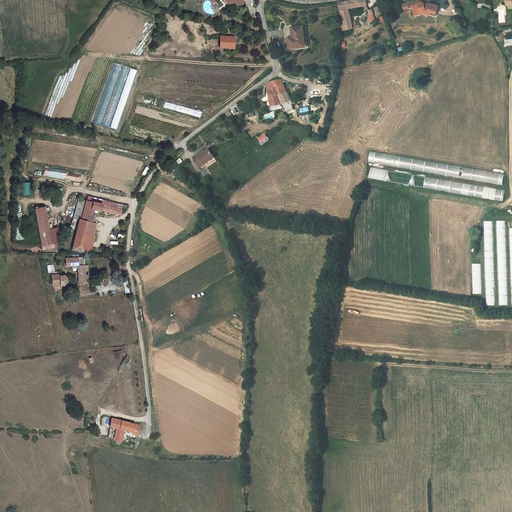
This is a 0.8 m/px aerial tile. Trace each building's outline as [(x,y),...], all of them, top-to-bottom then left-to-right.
[(343,0),(341,0),(343,13),(344,21),(343,21),(344,28),(356,24),(352,7),(370,4),(368,0),(343,0)] [(409,8),(414,7),(415,12),(416,13),(427,11),(428,13),(432,12),(436,15),(440,7),(434,3),(429,5),(427,5),(426,4),(420,5),(418,0),(414,0),(408,1),(408,5),(409,8)] [(372,10),(368,12),(372,21),(377,20),(372,10)] [(293,23),(285,25),(286,35),(290,35),(291,41),(293,41),(293,46),(303,44),(303,46),(309,45),(306,24),(294,25),(293,23)] [(219,35),(219,46),(234,47),(234,35),(219,35)] [(281,104),(292,100),(283,80),(280,79),(268,84),(271,99),(271,100),(272,106),(281,104)] [(267,132),(259,138),(261,142),(269,136),(267,132)] [(269,136),(261,142),(263,145),(271,139),(269,136)] [(213,153),(210,148),(195,157),(201,167),(205,165),(203,159),(213,153)] [(203,159),(205,165),(216,158),(213,153),(203,159)] [(91,184),(132,192),(135,173),(122,170),(119,183),(109,181),(110,176),(111,176),(113,166),(111,165),(110,170),(103,169),(105,161),(101,160),(102,156),(100,156),(98,167),(95,166),(91,184)] [(103,204),(102,209),(122,214),(123,208),(126,209),(127,205),(89,196),(88,200),(103,204)] [(101,210),(102,209),(103,204),(88,200),(87,200),(84,210),(81,220),(94,223),(97,209),(101,210)] [(146,206),(140,223),(156,228),(154,225),(157,224),(151,222),(152,218),(157,219),(162,216),(163,221),(166,222),(163,224),(157,225),(160,226),(162,225),(164,228),(163,230),(164,232),(165,237),(170,239),(182,232),(184,226),(187,226),(187,223),(189,222),(185,220),(184,223),(183,221),(184,220),(150,210),(156,209),(146,206)] [(34,209),(41,246),(53,244),(46,207),(34,209)] [(81,220),(80,219),(73,250),(90,254),(94,237),(90,235),(94,223),(81,220)] [(507,305),(505,220),(497,220),(499,305),(507,305)] [(495,305),(492,221),(485,221),(488,306),(495,305)] [(86,257),(66,258),(67,265),(78,265),(79,283),(87,282),(86,257)] [(55,276),(56,286),(65,286),(64,276),(58,276),(55,276)] [(114,417),(109,436),(122,439),(125,428),(121,427),(123,420),(114,417)] [(134,432),(139,433),(141,424),(123,420),(121,427),(125,428),(134,430),(134,432)]
